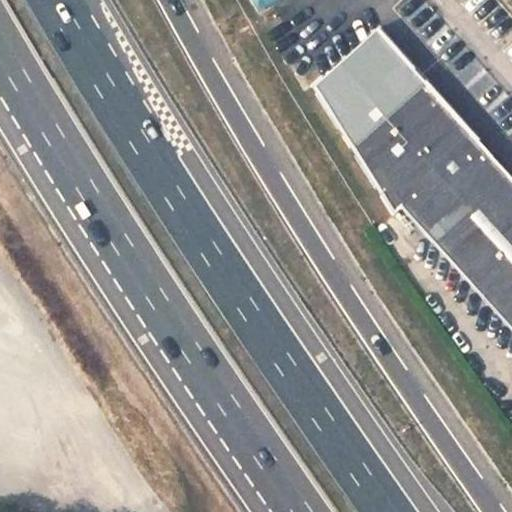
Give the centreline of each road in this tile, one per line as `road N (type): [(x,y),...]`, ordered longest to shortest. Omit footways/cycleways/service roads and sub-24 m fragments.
road 1 (trunk): [(395,511),(60,0)]
road 2 (trunk): [(501,511),(319,244),(176,0)]
road 3 (trunk): [(0,54),(95,212),(299,511)]
